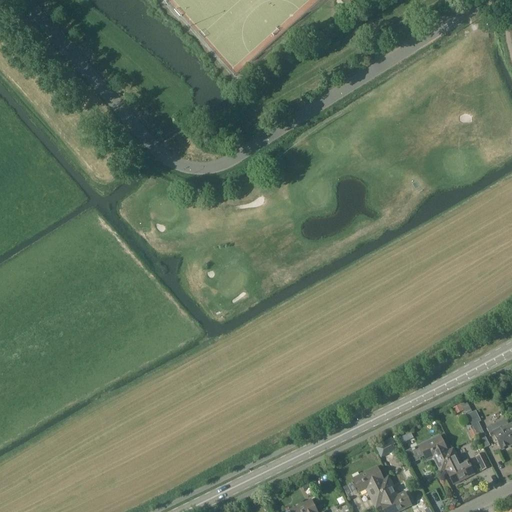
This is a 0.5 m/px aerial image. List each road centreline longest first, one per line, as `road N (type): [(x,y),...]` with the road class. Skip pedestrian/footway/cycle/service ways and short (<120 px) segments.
road 1 (unclassified): [(23,0),(157,151),(202,168),(486,0)]
road 2 (secondary): [(185,511),(511,347)]
